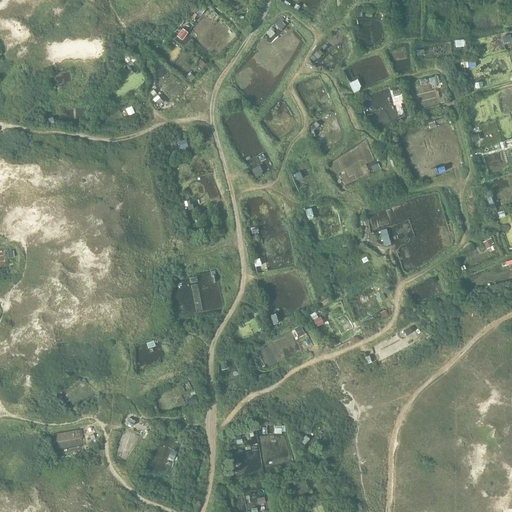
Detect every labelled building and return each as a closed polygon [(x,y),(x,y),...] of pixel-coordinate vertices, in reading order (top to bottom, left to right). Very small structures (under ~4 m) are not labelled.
[(186,22),(182,27),(188,31),(191,25),(186,22)] [(281,22),(276,27),(280,30),(285,26),(281,22)] [(181,29),(176,36),(181,40),(186,33),(181,29)] [(190,74),(186,79),(189,83),(194,78),(190,74)] [(349,84),(354,94),(359,91),(360,87),(356,80),(349,84)] [(257,167),(251,171),(256,178),(262,175),(257,167)] [(389,241),(388,235),(387,229),(380,231),(381,236),(383,242),(384,246),(390,245),(389,241)] [(484,240),(487,245),(493,243),(490,237),(484,240)] [(253,260),(255,267),(262,265),(260,258),(253,260)] [(382,295),(375,299),(378,303),(385,299),(382,295)] [(240,317),(241,320),(243,324),(249,321),(245,314),(240,317)] [(319,317),(313,321),(316,327),(322,323),(319,317)] [(299,327),(293,330),(298,338),(303,334),(299,327)] [(159,344),(159,343),(158,339),(146,343),(147,348),(155,346),(155,345),(158,345),(158,344),(159,344)] [(365,358),(368,364),(373,361),(370,355),(365,358)] [(129,418),(126,425),(133,427),(135,420),(129,418)] [(274,434),(281,434),(281,433),(285,433),(285,426),(274,426),(274,434)] [(299,439),(301,441),(300,442),(304,445),(309,440),(305,436),(305,437),(303,434),(299,439)] [(88,440),(89,445),(98,442),(96,437),(88,440)]
